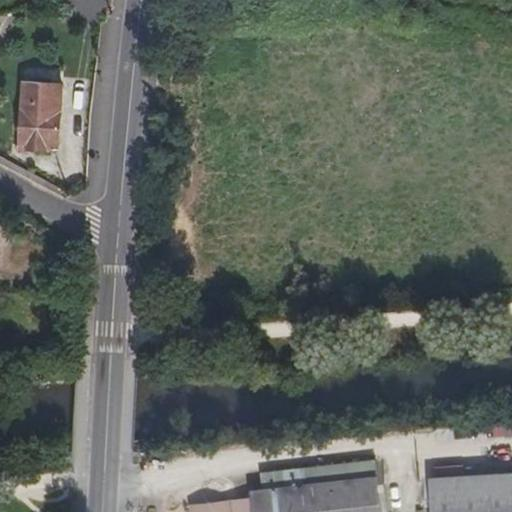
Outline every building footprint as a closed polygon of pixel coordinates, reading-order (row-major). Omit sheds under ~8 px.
[(104,19),(100,0),(71,0),(75,23),(104,19)] [(55,147),(58,92),(20,89),(16,151),(42,154),(43,146),(55,147)] [(180,177),(163,176),(162,197),(179,198),(180,177)] [(63,288),(63,271),(35,270),(34,287),(63,288)] [(253,499),(192,505),(192,511),(380,511),(376,463),(273,474),(274,491),(253,493),(253,499)] [(511,511),(511,480),(431,486),(432,511),(511,511)]
